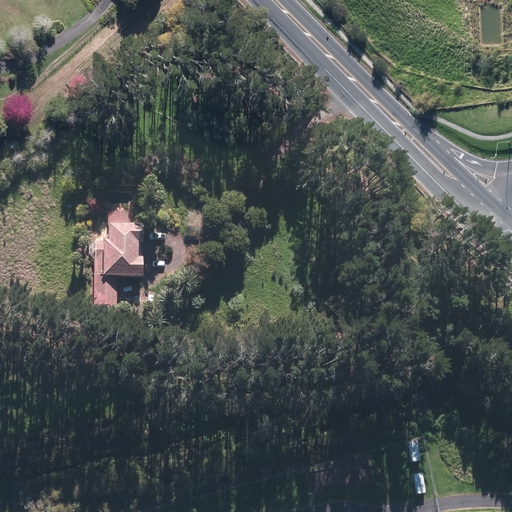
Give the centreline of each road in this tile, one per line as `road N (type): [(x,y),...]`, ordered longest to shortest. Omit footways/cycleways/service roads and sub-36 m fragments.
road 1 (track): [(157,0),(0,142)]
road 2 (secondary): [(511,262),(413,167)]
road 3 (secondary): [(392,112),(495,200)]
road 4 (secondary): [(392,112),(460,155),(511,170)]
road 5 (secondary): [(356,94),(267,0)]
road 6 (track): [(103,0),(49,49),(0,70)]
